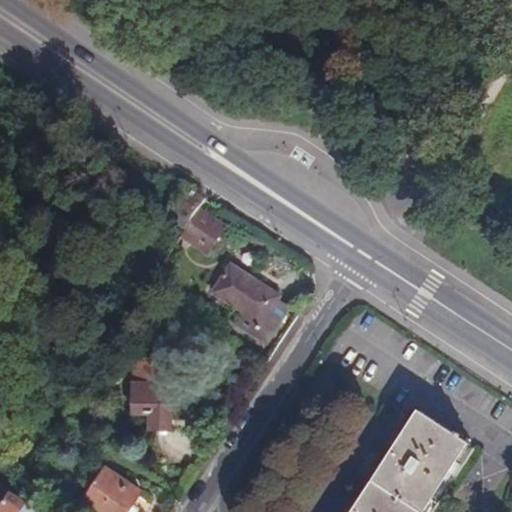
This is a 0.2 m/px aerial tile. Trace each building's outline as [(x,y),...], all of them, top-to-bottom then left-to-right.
[(207,200),(184,185),(165,215),(188,230),(202,208),(207,200)] [(188,230),(184,235),(210,251),(221,233),(210,226),(216,216),(202,208),(188,230)] [(210,226),(221,233),(228,224),(216,216),(210,226)] [(271,240),(262,235),(255,245),(265,250),(271,240)] [(294,306),(234,266),(216,295),(246,313),(239,325),(269,345),(294,306)] [(172,397),(172,385),(138,385),(137,417),(152,417),(153,431),(172,431),(172,415),(176,415),(176,397),(172,397)] [(473,445),(424,412),(357,511),(427,511),(442,490),(473,445)] [(131,511),(145,494),(110,470),(86,505),(97,511),(131,511)] [(13,493),(0,511),(39,511),(40,511),(13,493)]
